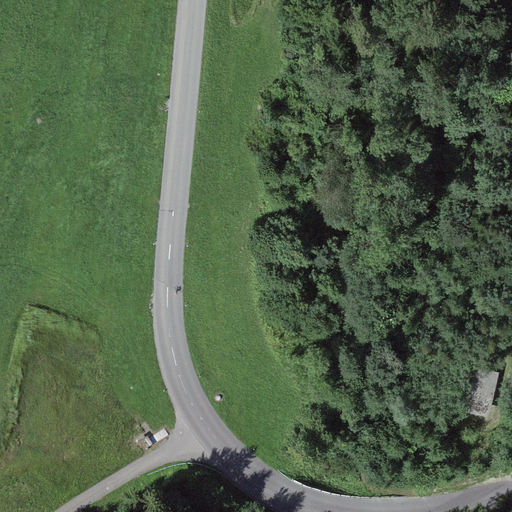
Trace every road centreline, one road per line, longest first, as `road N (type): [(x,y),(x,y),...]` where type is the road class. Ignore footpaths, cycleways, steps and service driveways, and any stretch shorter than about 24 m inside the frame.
road 1 (tertiary): [(206,429),(169,344),(167,294),(192,0)]
road 2 (tertiary): [(357,511),(313,506),(262,482),(206,429)]
road 3 (unclassified): [(206,429),(70,511)]
